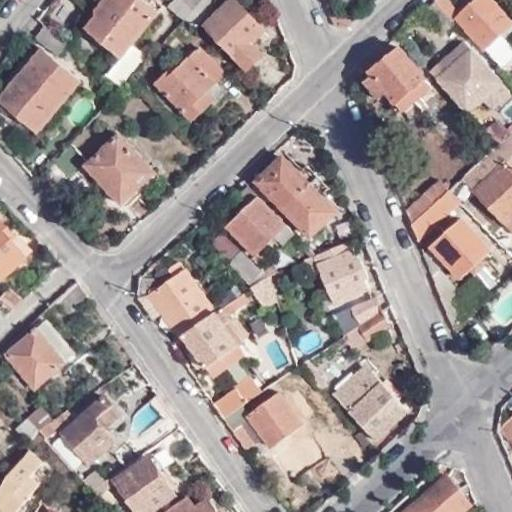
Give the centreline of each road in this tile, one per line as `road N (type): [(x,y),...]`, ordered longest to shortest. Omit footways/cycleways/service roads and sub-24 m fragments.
road 1 (residential): [(322,79),(454,402)]
road 2 (residential): [(103,281),(322,79)]
road 3 (residential): [(103,281),(258,511)]
road 4 (residential): [(340,511),(454,402)]
road 5 (residential): [(0,172),(103,281)]
